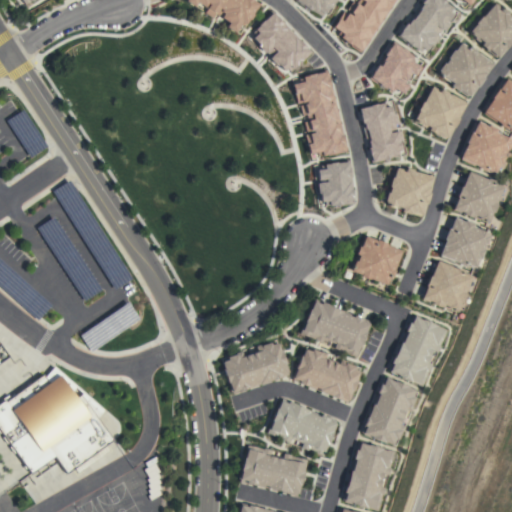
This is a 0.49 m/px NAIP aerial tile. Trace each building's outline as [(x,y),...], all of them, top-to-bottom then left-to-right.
[(252,0),(259,4),(249,20),(248,19),(244,24),(242,25),(240,25),(239,25),(234,32),(225,26),(228,23),(214,13),(212,17),(204,13),(207,8),(209,4),(207,3),(204,7),(197,2),(194,6),(185,0),(252,0)] [(297,0),(295,3),(322,18),(332,0),(297,0)] [(392,0),(354,0),(346,14),(341,11),(331,28),(340,34),(337,39),(361,53),(392,0)] [(396,36),(421,56),(455,12),(439,0),(419,0),(422,2),(396,36)] [(502,8),(507,13),(506,14),(510,17),(511,16),(511,37),(510,40),(511,41),(504,49),(503,48),(495,58),(467,33),(475,24),(474,23),(480,16),(481,17),(492,4),(500,11),(502,8)] [(266,56),(267,55),(285,74),(309,53),(272,13),(247,36),(266,56)] [(467,49),(469,46),(475,51),(474,52),(478,55),(478,53),(490,62),(489,63),(491,64),(482,77),(475,88),(474,87),(468,96),(467,96),(466,97),(458,91),(457,92),(449,86),(451,84),(439,75),(439,74),(437,73),(439,71),(437,70),(443,63),(444,64),(447,58),(446,58),(452,50),(454,51),(459,43),(467,49)] [(369,80),(389,91),(391,88),(400,93),(410,75),(414,77),(421,62),(388,44),(369,80)] [(343,151),(327,71),(300,76),(301,82),(290,84),(294,103),(302,101),(305,117),(306,117),(309,134),(303,136),(307,154),(319,152),(320,156),(343,151)] [(481,112),(491,99),(490,98),(496,89),(497,90),(504,80),(511,85),(511,131),(505,127),(503,129),(497,125),(497,123),(481,112)] [(456,118),(457,118),(452,128),(451,127),(445,138),(435,133),(434,134),(427,130),(419,125),(420,124),(412,120),(417,111),(416,110),(420,102),(422,103),(430,87),(439,92),(440,89),(446,92),(446,94),(450,96),(451,94),(463,101),(463,103),(464,103),(456,118)] [(358,108),(370,162),(402,155),(390,101),(358,108)] [(458,158),(465,143),(464,142),(469,132),(470,133),(476,122),(486,127),(487,125),(495,129),(493,132),(499,135),(499,134),(509,140),(509,141),(510,142),(506,150),(505,150),(502,155),(503,156),(499,165),(497,164),(493,173),(484,169),(483,172),(476,168),(476,167),(458,158)] [(352,202),(347,162),(314,166),(316,182),(315,182),(318,206),(352,202)] [(425,205),(423,204),(420,215),(410,212),(409,215),(400,212),(401,208),(384,203),(385,201),(384,201),(386,193),(387,193),(389,187),(388,186),(390,177),(392,177),(395,168),(405,171),(405,168),(412,170),(412,171),(416,173),(416,171),(432,176),(425,205)] [(485,178),(492,181),(491,184),(500,188),(493,204),(495,204),(491,213),(490,212),(486,223),(476,219),(477,217),(470,215),(469,218),(462,215),(462,213),(451,209),(456,197),(455,197),(459,186),(460,187),(466,172),(485,180),(485,178)] [(437,255),(443,240),(442,239),(446,228),(448,229),(452,218),(462,222),(463,220),(472,224),(471,227),(487,233),(486,235),(488,236),(484,244),(483,244),(480,250),(482,250),(478,259),(477,259),(473,268),(464,264),(463,267),(456,264),(456,263),(437,255)] [(375,240),(386,243),(385,245),(400,251),(400,252),(401,252),(395,266),(394,266),(393,269),(394,270),(390,279),(389,278),(387,284),(385,283),(385,285),(368,278),(368,279),(359,276),(360,274),(350,271),(354,260),(356,261),(358,255),(355,254),(358,246),(360,247),(364,236),(375,240)] [(454,268),(461,270),(460,273),(469,277),(463,294),(460,302),(459,301),(455,312),(445,308),(446,306),(439,303),(438,307),(431,304),(432,302),(421,297),(425,286),(424,286),(428,276),(429,277),(435,261),(454,269),(454,268)] [(340,350),(340,351),(333,348),(335,344),(323,339),(321,343),(299,333),(301,328),(302,328),(305,322),(304,321),(309,309),(310,309),(313,301),(320,304),(321,302),(369,321),(367,324),(369,325),(366,331),(365,331),(365,332),(366,332),(356,356),(340,350)] [(77,333),(87,351),(138,322),(128,304),(77,333)] [(404,331),(408,322),(410,323),(413,317),(421,320),(421,319),(445,330),(438,345),(439,345),(436,352),(432,350),(426,362),(430,363),(420,385),(409,380),(408,381),(396,375),(397,374),(387,370),(399,342),(401,343),(406,332),(404,331)] [(246,387),(247,389),(231,394),(231,392),(229,393),(222,369),(223,369),(220,362),(227,360),(226,357),(235,354),(234,353),(240,351),(242,357),(256,352),(254,346),(260,344),(261,346),(269,343),(270,345),(277,343),(278,349),(279,348),(284,364),(285,364),(288,372),(286,373),(287,375),(258,385),(258,383),(246,387)] [(307,385),(307,386),(291,380),(292,378),(291,377),(294,370),(295,371),(296,370),(295,369),(300,355),(302,355),(304,349),(310,351),(311,349),(319,352),(319,351),(325,354),(324,358),(338,363),(339,360),(345,362),(345,364),(353,367),(352,369),(359,372),(348,401),(347,401),(346,403),(331,397),(331,396),(318,391),(318,389),(307,385)] [(15,452),(13,453),(9,447),(11,446),(8,442),(6,444),(2,437),(3,436),(0,431),(0,402),(1,402),(0,400),(7,395),(10,398),(42,375),(44,377),(53,366),(103,410),(96,418),(112,440),(104,446),(107,450),(77,472),(74,468),(67,474),(54,456),(30,473),(15,452)] [(407,388),(413,390),(410,397),(413,398),(410,406),(411,407),(409,412),(404,410),(398,424),(403,426),(400,432),(399,432),(396,440),(393,439),(390,445),(384,443),(370,438),(371,437),(360,432),(383,378),(384,379),(385,377),(392,380),(391,381),(393,382),(394,381),(407,387),(407,388)] [(307,450),(306,451),(299,448),(302,442),(290,437),(287,443),(280,440),(281,439),(276,437),(265,433),(272,416),(271,415),(272,413),(274,413),(276,408),(276,409),(276,407),(275,407),(278,400),(279,401),(281,398),(296,405),(296,406),(307,411),(308,409),(334,421),(333,423),(334,423),(331,431),(332,432),(322,456),(307,450)] [(388,451),(388,450),(392,452),(389,463),(389,462),(388,468),(386,475),(382,474),(379,486),(383,488),(381,495),(380,495),(379,500),(376,511),(366,508),(366,509),(361,507),(362,506),(359,506),(358,507),(355,507),(356,505),(351,504),(351,503),(350,502),(349,504),(342,502),(343,500),(340,499),(342,491),(343,491),(345,484),(346,481),(345,481),(347,474),(348,474),(349,470),(348,470),(356,443),(367,446),(367,445),(380,448),(380,449),(388,451)] [(301,477),(303,478),(302,481),(300,481),(299,486),(298,486),(296,494),(289,492),(288,494),(266,488),(267,486),(255,483),(254,485),(246,483),(245,484),(238,482),(239,479),(237,479),(239,472),(240,472),(241,471),(240,471),(241,466),(240,465),(240,462),(242,462),(243,458),(246,445),(262,449),(262,448),(270,450),(268,456),(281,459),(282,454),(290,456),(305,460),(301,477)] [(156,461),(152,463),(158,472),(155,473),(158,478),(156,479),(159,483),(156,484),(159,489),(157,490),(159,494),(149,500),(146,496),(148,494),(146,490),(148,489),(146,485),(148,484),(145,479),(147,478),(142,469),(146,467),(143,463),(154,457),(156,461)] [(236,511),(238,505),(239,505),(240,503),(274,511),(236,511)]
